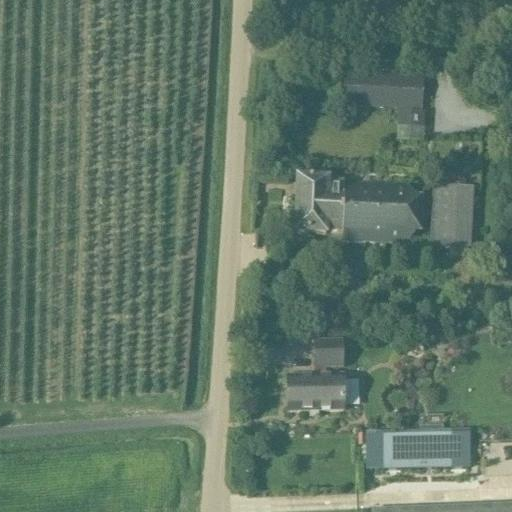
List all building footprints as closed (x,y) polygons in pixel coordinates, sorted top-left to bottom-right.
[(338,109),(420,113),(422,77),(340,73),(338,109)] [(424,113),(397,113),(396,128),(424,129),(424,113)] [(325,211),(326,214),(406,218),(406,197),(407,189),(326,186),(327,183),(296,182),(295,210),(325,211)] [(473,192),(431,191),(431,198),(428,250),(470,252),(473,192)] [(325,235),(340,236),(339,247),(404,249),(406,218),(326,214),(325,211),(295,210),(294,237),(325,238),(325,235)] [(343,372),(342,344),(312,344),(313,373),(343,372)] [(341,413),(340,380),(287,381),(288,415),(341,413)] [(439,429),(439,419),(417,419),(416,428),(439,429)] [(370,439),(370,473),(381,473),(449,473),(449,438),(370,439)]
